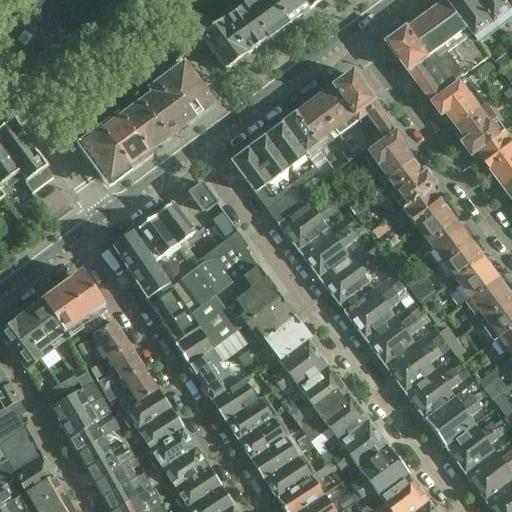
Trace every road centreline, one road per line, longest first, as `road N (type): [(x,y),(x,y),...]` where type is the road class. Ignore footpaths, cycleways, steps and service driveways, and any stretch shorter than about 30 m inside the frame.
road 1 (residential): [(464,511),(194,150)]
road 2 (residential): [(78,233),(257,511)]
road 3 (residential): [(347,38),(511,258)]
road 4 (secondary): [(194,150),(347,38)]
road 5 (unclassified): [(0,349),(90,511)]
road 6 (residential): [(28,109),(175,0)]
road 7 (residential): [(105,214),(28,109)]
